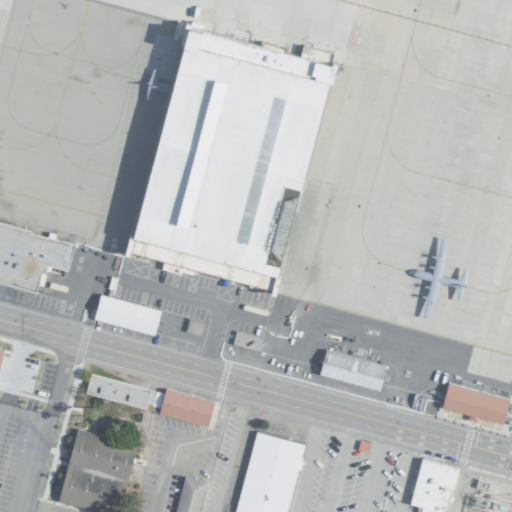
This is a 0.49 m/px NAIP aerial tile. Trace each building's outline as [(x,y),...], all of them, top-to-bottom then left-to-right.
[(327,59),(329,59),(331,52),(299,45),(298,52),(179,26),(129,254),(276,287),(327,59)] [(0,283),(34,290),(38,271),(46,272),(47,266),(66,270),(72,239),(0,224),(0,283)] [(91,319),(152,334),(158,309),(97,294),(91,319)] [(201,321),(186,318),(184,331),(190,332),(190,327),(196,327),(195,333),(200,334),(201,321)] [(261,337),(233,330),(230,344),(258,350),(261,337)] [(377,389),(383,364),(322,349),(316,374),(377,389)] [(211,400),(162,389),(162,391),(87,374),(82,395),(206,423),(211,400)] [(506,396),(445,382),(439,407),(466,413),(464,419),(475,421),(476,417),(500,423),(506,396)] [(56,502),(102,511),(117,511),(133,443),(73,429),(56,502)] [(284,511),(300,442),(251,431),(232,511),(284,511)] [(441,511),(445,511),(455,465),(417,458),(409,504),(420,506),(418,511),(436,511),(441,511)] [(172,511),(195,511),(203,481),(182,475),(172,511)]
